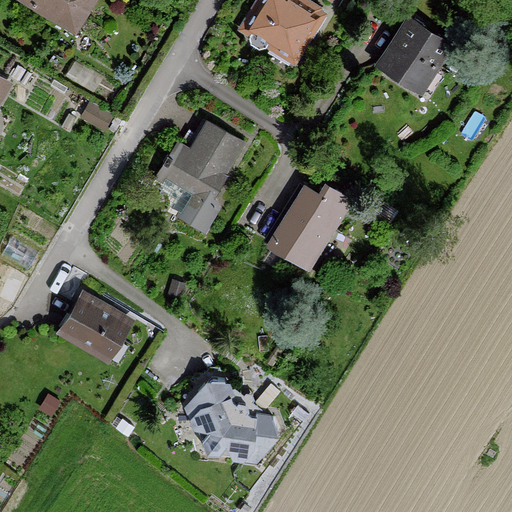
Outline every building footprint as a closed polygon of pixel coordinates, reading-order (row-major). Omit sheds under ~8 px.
[(20,0),(70,32),(89,0),(20,0)] [(327,13),(306,0),(256,0),(236,30),(293,67),(327,13)] [(450,45),(403,13),(371,65),(417,96),(450,45)] [(0,101),(8,86),(0,80),(0,101)] [(242,144),(203,120),(187,143),(178,139),(151,178),(198,209),(242,144)] [(346,204),(304,176),(266,243),(307,270),(346,204)] [(130,320),(78,287),(54,327),(106,359),(130,320)] [(279,431),(205,375),(178,407),(196,456),(250,466),(279,431)]
